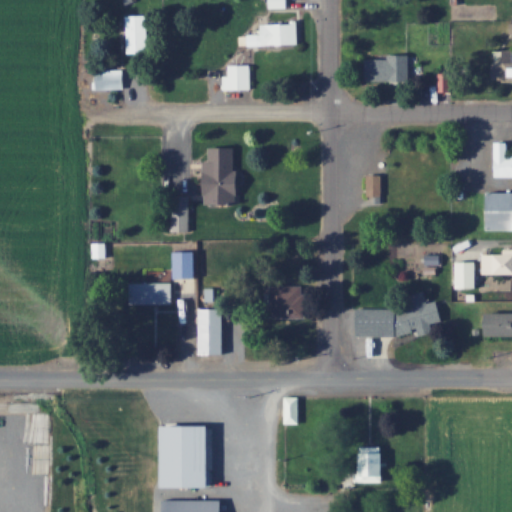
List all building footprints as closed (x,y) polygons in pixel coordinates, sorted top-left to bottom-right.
[(149,53),(148,14),(126,14),(128,54),(149,53)] [(300,44),(300,22),(262,22),(262,33),(249,33),(249,44),(300,44)] [(511,81),(511,49),(503,49),(503,61),(493,61),(493,81),(511,81)] [(412,55),(363,55),(363,81),(412,81),(412,55)] [(252,90),(252,64),(230,64),(230,75),(224,75),(224,90),(252,90)] [(126,90),(126,69),(96,69),(96,90),(126,90)] [(495,176),(511,175),(511,153),(510,154),(510,140),(495,140),(495,176)] [(207,205),(240,205),(239,147),(206,147),(207,205)] [(368,196),(384,196),(384,174),(368,174),(368,196)] [(511,191),(487,191),(487,230),(511,229),(511,191)] [(95,256),(108,257),(109,244),(96,243),(95,256)] [(131,282),(131,305),(175,304),(175,292),(197,292),(197,252),(174,252),(174,282),(131,282)] [(511,273),(511,252),(483,253),(483,274),(511,273)] [(456,260),(456,288),(479,288),(479,260),(456,260)] [(272,286),(272,318),(306,318),(306,285),(272,286)] [(436,334),(435,322),(444,322),(443,301),(428,302),(428,292),(414,293),(414,307),(356,309),(357,336),(436,334)] [(227,355),(227,309),(202,309),(202,355),(227,355)] [(485,335),(511,335),(511,311),(485,312),(485,335)] [(301,398),(287,398),(287,424),(301,424),(301,398)] [(228,411),(228,447),(256,447),(256,411),(228,411)] [(387,482),(387,448),(362,448),(362,471),(356,471),(356,482),(387,482)]
